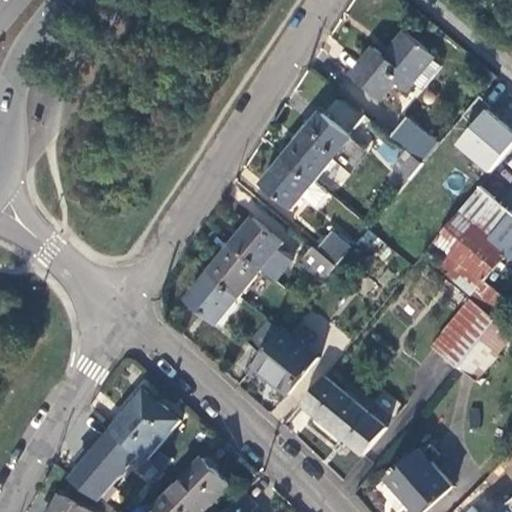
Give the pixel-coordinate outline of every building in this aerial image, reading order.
[(441,66),(433,59),(434,57),(406,33),(386,57),(375,48),(352,76),(380,100),(395,82),(406,91),(411,85),(420,92),(441,66)] [(322,111),(284,157),(315,183),(352,136),(322,111)] [(511,112),(500,126),(511,135),(511,112)] [(408,181),(423,163),(407,149),(392,168),(408,181)] [(315,183),(284,157),(262,184),(292,210),(315,183)] [(487,310),(499,319),(511,303),(511,301),(487,282),(509,254),(511,256),(511,210),(510,209),(479,186),(435,242),(450,253),(440,267),(490,306),(487,310)] [(255,219),(233,245),(263,269),(284,242),(255,219)] [(324,238),(316,247),(336,264),(350,247),(332,232),(326,239),(324,238)] [(263,269),(233,245),(211,273),(240,297),(263,269)] [(302,263),(323,280),(335,266),(315,248),(302,263)] [(240,297),(211,273),(190,299),(218,324),(240,297)] [(460,367),(493,326),(499,319),(487,310),(473,300),(435,346),(460,367)] [(264,356),(283,332),(268,320),(249,343),(264,356)] [(511,341),(511,339),(493,326),(460,367),(461,368),(482,385),(487,379),(483,376),(507,346),(511,341)] [(264,356),(255,367),(290,395),(319,359),(285,331),(283,332),(264,356)] [(323,378),(301,406),(365,454),(386,427),(323,378)] [(150,393),(116,431),(150,462),(184,423),(150,393)] [(420,511),(451,487),(420,448),(387,477),(415,511),(420,511)] [(208,511),(233,487),(205,461),(154,511),(208,511)] [(91,511),(65,497),(56,511),(91,511)] [(243,497),(228,511),(256,511),(257,511),(243,497)]
